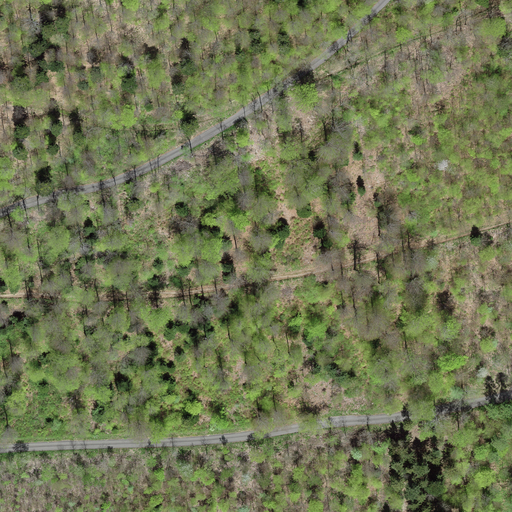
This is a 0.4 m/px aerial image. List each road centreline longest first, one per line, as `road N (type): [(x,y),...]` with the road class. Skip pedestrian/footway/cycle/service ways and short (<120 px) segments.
road 1 (track): [(0,294),(80,301),(193,293),(511,222)]
road 2 (unclassified): [(0,449),(242,436),(511,396)]
road 3 (unclassified): [(385,0),(315,62),(206,136),(123,178),(0,212)]
road 4 (track): [(251,108),(125,129),(0,98)]
road 5 (track): [(511,0),(451,29),(285,83)]
